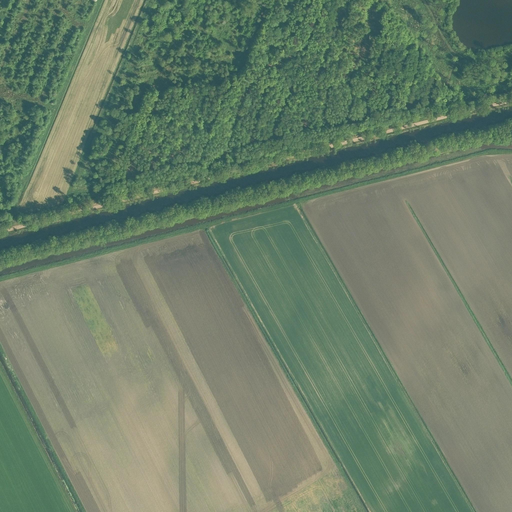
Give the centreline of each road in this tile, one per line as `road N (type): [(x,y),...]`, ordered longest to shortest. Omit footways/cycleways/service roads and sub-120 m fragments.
road 1 (track): [(0,262),(511,129)]
road 2 (track): [(0,232),(444,117)]
